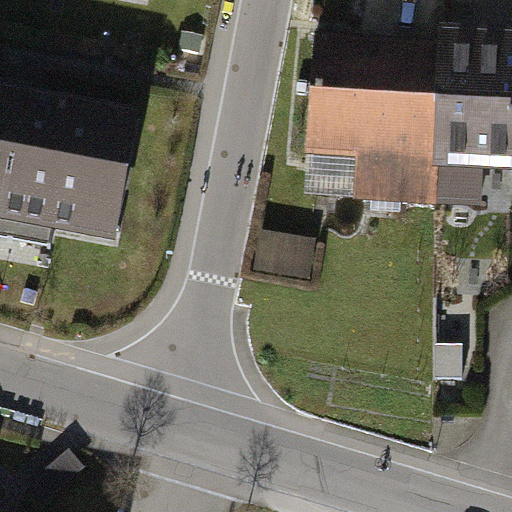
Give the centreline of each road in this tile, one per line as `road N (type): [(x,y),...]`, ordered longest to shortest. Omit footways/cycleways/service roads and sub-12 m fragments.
road 1 (residential): [(184,427),(271,0)]
road 2 (residential): [(456,511),(184,427)]
road 3 (residential): [(184,427),(0,372)]
